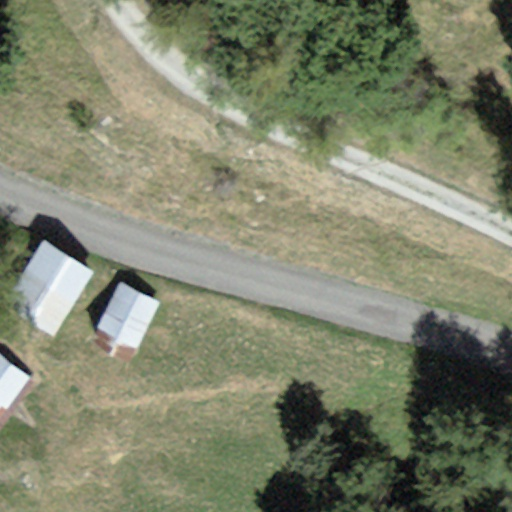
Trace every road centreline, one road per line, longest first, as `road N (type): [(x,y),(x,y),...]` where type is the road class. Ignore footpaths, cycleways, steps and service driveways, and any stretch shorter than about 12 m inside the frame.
road 1 (unclassified): [(0,196),(151,253),(511,359)]
road 2 (track): [(511,234),(284,133),(198,82),(117,0)]
